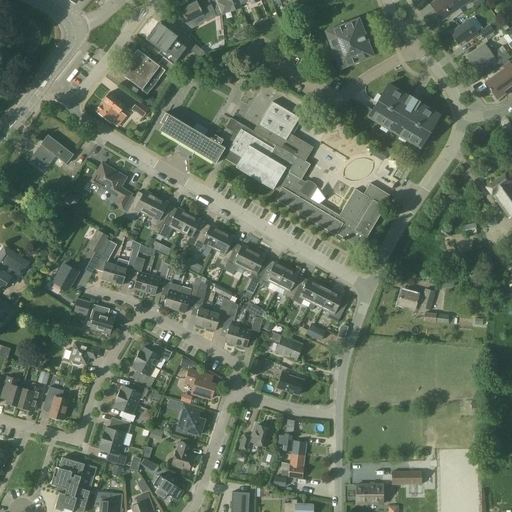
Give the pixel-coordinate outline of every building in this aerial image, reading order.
[(214,10),(208,0),(199,5),(197,1),(181,10),(187,22),(202,14),(203,16),(214,10)] [(221,0),(217,2),(222,15),(241,7),(240,5),(239,2),(234,3),(233,0),(221,0)] [(439,0),(442,3),(434,9),(441,20),(469,0),(468,0),(439,0)] [(258,22),(260,29),(278,24),(276,17),(258,22)] [(358,18),(324,31),(339,68),(373,55),(368,42),(371,41),(367,30),(363,31),(358,18)] [(477,34),(468,20),(450,33),(458,44),(464,40),(466,42),(477,34)] [(158,52),(162,56),(173,64),(186,47),(176,40),(178,37),(158,22),(145,39),(160,50),(158,52)] [(480,32),(484,38),(494,31),(490,25),(480,32)] [(194,53),(190,60),(196,65),(205,52),(195,44),(190,50),(194,53)] [(506,52),(501,56),(497,51),(491,55),(484,45),(467,57),(478,72),(488,65),(492,70),(509,57),(506,52)] [(173,76),(179,68),(173,64),(162,56),(157,63),(137,49),(119,72),(142,89),(142,90),(147,94),(151,89),(160,78),(159,78),(165,70),(173,76)] [(188,76),(196,65),(190,60),(182,71),(188,76)] [(511,85),(511,67),(509,63),(504,67),(505,69),(486,83),(497,99),(505,94),(503,92),(511,85)] [(419,101),(417,100),(411,96),(408,94),(407,96),(387,84),(376,102),(371,110),(368,116),(419,147),(438,115),(418,103),(419,101)] [(126,115),(121,111),(126,105),(110,91),(103,100),(104,101),(96,110),(111,122),(111,121),(117,126),(126,115)] [(137,101),(132,109),(143,118),(149,110),(137,101)] [(266,139),(304,162),(313,148),(290,134),(300,118),(272,101),(260,121),(259,121),(253,131),(266,139)] [(238,135),(244,125),(231,118),(225,127),(219,137),(214,135),(212,138),(210,137),(209,138),(204,136),(208,130),(196,123),(193,129),(165,112),(160,121),(163,123),(159,130),(179,142),(176,147),(176,151),(187,158),(191,156),(194,151),(215,164),(220,156),(219,156),(224,148),(223,147),(232,131),(238,135)] [(219,156),(220,156),(236,165),(235,167),(272,189),(273,188),(279,191),(274,199),(334,236),(335,234),(342,237),(358,247),(364,237),(366,238),(385,207),(383,205),(389,195),(369,183),(362,194),(355,190),(339,216),(320,205),(327,200),(318,189),(318,190),(301,179),(310,165),(304,162),(266,139),(253,131),(244,125),(238,135),(232,131),(223,147),(224,148),(219,156)] [(472,132),(479,140),(486,134),(479,126),(472,132)] [(55,156),(65,164),(73,154),(48,134),(40,144),(41,145),(29,160),(43,171),(55,156)] [(375,156),(383,160),(387,151),(379,147),(375,156)] [(115,205),(123,209),(131,194),(124,190),(123,191),(119,189),(125,177),(102,163),(91,181),(120,197),(115,205)] [(511,215),(511,182),(511,181),(505,173),(486,187),(491,194),(492,194),(509,217),(511,215)] [(140,210),(147,214),(156,197),(144,191),(138,203),(133,200),(127,212),(137,216),(140,210)] [(156,197),(147,214),(154,217),(148,229),(158,234),(167,217),(161,214),(167,202),(156,197)] [(172,220),(167,217),(158,234),(167,238),(173,227),(180,231),(189,213),(178,208),(172,220)] [(200,219),(189,213),(180,231),(187,234),(184,241),(194,245),(199,234),(194,231),(200,219)] [(476,223),(464,224),(465,234),(476,233),(476,223)] [(205,237),(199,234),(194,245),(203,250),(206,244),(213,248),(222,230),(211,224),(205,237)] [(108,236),(97,230),(88,246),(99,252),(108,236)] [(234,236),(222,230),(213,248),(221,251),(218,257),(222,260),(220,263),(226,266),(233,251),(228,248),(234,236)] [(151,247),(155,239),(148,236),(144,244),(151,247)] [(110,259),(117,245),(110,241),(103,255),(110,259)] [(152,247),(168,254),(171,248),(155,241),(152,247)] [(233,251),(226,266),(224,269),(233,273),(237,265),(245,268),(253,250),(242,244),(237,253),(233,251)] [(0,286),(3,289),(12,276),(19,266),(23,269),(28,262),(4,246),(0,252),(0,286)] [(134,266),(137,257),(138,251),(133,249),(129,261),(128,264),(128,265),(134,266)] [(264,256),(253,250),(245,268),(252,272),(249,278),(258,282),(264,271),(259,268),(264,256)] [(354,267),(359,259),(352,255),(347,263),(354,267)] [(134,289),(144,292),(149,274),(141,272),(145,259),(137,257),(134,266),(132,272),(138,274),(134,289)] [(122,285),(127,267),(128,265),(128,264),(129,261),(119,258),(117,264),(112,282),(122,285)] [(199,273),(202,266),(188,258),(185,265),(199,273)] [(101,279),(112,282),(117,264),(106,261),(101,279)] [(269,273),(264,271),(258,282),(275,291),(287,267),(275,261),(269,273)] [(161,275),(166,277),(170,265),(165,262),(161,275)] [(53,282),(68,290),(78,272),(64,263),(53,282)] [(170,265),(166,277),(165,281),(172,283),(176,268),(170,265)] [(287,267),(275,291),(282,294),(292,299),(297,288),(292,285),(298,273),(287,267)] [(160,278),(149,274),(144,292),(155,295),(160,278)] [(302,290),(297,288),(292,299),(301,304),(304,298),(310,301),(319,284),(308,278),(302,290)] [(205,284),(200,283),(199,286),(198,289),(196,297),(194,303),(201,304),(202,305),(206,291),(208,285),(205,284)] [(190,295),(196,297),(198,289),(199,286),(193,284),(192,289),(181,286),(180,292),(175,309),(185,312),(190,295)] [(316,304),(322,307),(331,290),(319,284),(310,301),(307,307),(312,310),(316,304)] [(164,306),(175,309),(180,292),(169,289),(164,306)] [(421,308),(430,310),(435,291),(425,289),(423,296),(402,290),(398,304),(415,309),(416,304),(422,306),(421,308)] [(342,295),(331,290),(322,307),(329,311),(326,316),(337,322),(343,311),(336,308),(342,295)] [(230,300),(224,297),(224,296),(222,301),(220,310),(221,311),(227,312),(231,300),(230,300)] [(0,311),(0,320),(4,323),(14,307),(0,297),(0,310),(0,311)] [(75,311),(86,314),(90,302),(78,299),(75,311)] [(239,305),(231,300),(227,312),(225,318),(234,321),(239,305)] [(90,320),(92,321),(90,327),(109,333),(114,317),(106,315),(105,313),(107,307),(94,304),(89,318),(90,320)] [(204,327),(205,327),(210,310),(200,307),(194,324),(196,324),(196,327),(203,329),(204,327)] [(221,313),(210,310),(205,327),(207,327),(206,330),(213,332),(214,330),(216,330),(221,313)] [(423,321),(435,322),(436,313),(424,312),(423,321)] [(449,315),(436,313),(435,322),(448,323),(449,315)] [(255,318),(251,330),(259,333),(263,321),(255,318)] [(225,341),(227,342),(226,345),(233,347),(234,344),(235,345),(240,327),(230,324),(225,341)] [(322,337),(325,331),(311,324),(308,330),(306,334),(320,341),(322,337)] [(251,330),(240,327),(235,345),(236,345),(236,348),(244,350),(245,347),(246,348),(251,330)] [(275,351),(296,360),(303,344),(274,332),(271,339),(279,342),(275,351)] [(97,355),(99,349),(74,342),(71,353),(73,354),(71,361),(72,363),(79,365),(81,364),(82,363),(86,364),(89,356),(90,357),(93,355),(93,354),(97,355)] [(0,352),(9,355),(11,346),(0,344),(0,352)] [(137,356),(155,366),(161,357),(168,360),(172,352),(158,345),(154,352),(144,346),(141,351),(140,350),(137,356)] [(155,366),(137,356),(134,362),(135,362),(132,367),(142,372),(137,381),(150,387),(154,379),(150,376),(155,366)] [(253,358),(249,372),(257,374),(261,360),(253,358)] [(211,399),(212,397),(214,397),(215,391),(214,391),(216,384),(211,383),(213,376),(204,373),(190,369),(186,382),(194,385),(192,393),(211,399)] [(277,387),(283,389),(299,395),(304,380),(289,375),(289,373),(282,371),(277,387)] [(47,383),(48,374),(40,373),(39,382),(47,383)] [(6,403),(17,406),(23,387),(17,386),(19,380),(7,376),(1,397),(7,399),(6,403)] [(120,390),(118,396),(137,404),(139,398),(142,400),(147,389),(136,384),(134,390),(123,385),(121,390),(120,390)] [(23,387),(17,406),(28,409),(34,411),(38,400),(41,388),(30,385),(29,389),(23,387)] [(63,390),(49,386),(45,400),(53,402),(49,415),(63,419),(68,399),(61,397),(63,390)] [(182,393),(181,401),(191,402),(192,394),(182,393)] [(132,414),(137,404),(118,396),(115,402),(116,402),(114,407),(124,411),(122,417),(133,422),(136,416),(132,414)] [(169,398),(167,407),(180,411),(183,402),(169,398)] [(184,432),(185,430),(200,435),(205,420),(201,418),(203,412),(185,406),(177,430),(184,432)] [(285,426),(295,430),(298,421),(288,418),(285,426)] [(104,432),(102,438),(122,444),(126,433),(129,434),(131,427),(119,424),(117,430),(106,427),(105,432),(104,432)] [(252,442),(267,447),(273,430),(257,425),(252,442)] [(160,440),(163,432),(154,428),(150,436),(160,440)] [(246,449),(251,435),(244,433),(239,447),(246,449)] [(285,435),(283,450),(291,451),(292,452),(291,454),(305,456),(306,442),(293,441),(292,441),(293,436),(285,435)] [(119,454),(122,444),(102,438),(100,444),(101,444),(100,449),(111,453),(109,461),(124,465),(127,457),(119,454)] [(172,464),(189,469),(193,456),(189,455),(192,445),(180,441),(177,451),(172,464)] [(130,446),(126,464),(132,465),(134,455),(142,457),(144,450),(130,446)] [(0,448),(0,462),(3,464),(5,460),(7,461),(11,454),(0,448)] [(265,450),(262,460),(270,463),(274,453),(265,450)] [(305,456),(291,454),(290,463),(282,462),(281,470),(282,470),(281,475),(302,478),(303,467),(305,456)] [(72,511),(73,510),(78,511),(83,511),(97,467),(62,457),(59,467),(56,466),(51,484),(61,487),(55,508),(68,511),(72,511)] [(114,465),(111,474),(120,476),(123,467),(114,465)] [(422,484),(421,471),(392,471),(392,484),(422,484)] [(184,491),(174,484),(177,479),(168,473),(165,478),(159,475),(153,484),(158,487),(155,492),(164,498),(168,493),(178,500),(184,491)] [(383,503),(383,485),(356,485),(356,503),(383,503)] [(243,511),(244,492),(227,491),(225,511),(243,511)] [(110,494),(110,501),(101,501),(99,511),(114,511),(115,508),(121,509),(122,495),(110,494)] [(132,506),(133,511),(147,511),(146,507),(152,505),(148,494),(136,498),(138,504),(132,506)] [(292,503),(284,503),(283,511),(312,511),(313,504),(297,503),(297,500),(292,499),(292,503)]
